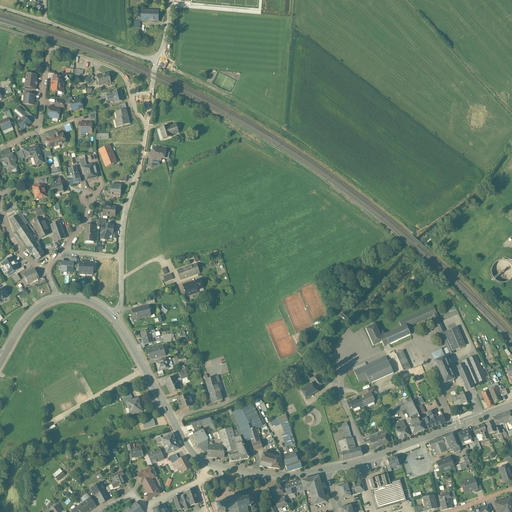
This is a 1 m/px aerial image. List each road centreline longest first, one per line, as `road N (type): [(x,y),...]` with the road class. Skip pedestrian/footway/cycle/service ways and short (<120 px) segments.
road 1 (unclassified): [(111,317),(147,123)]
road 2 (secondary): [(325,469),(511,405)]
road 3 (secondary): [(111,317),(183,441),(207,464)]
road 4 (unclassified): [(157,62),(0,7)]
road 5 (residential): [(52,45),(118,72),(147,123)]
road 6 (residential): [(0,147),(38,131),(52,45)]
road 7 (secondary): [(207,464),(274,477),(325,469)]
